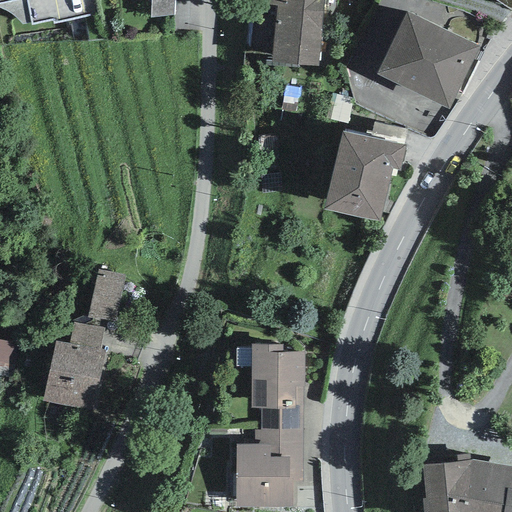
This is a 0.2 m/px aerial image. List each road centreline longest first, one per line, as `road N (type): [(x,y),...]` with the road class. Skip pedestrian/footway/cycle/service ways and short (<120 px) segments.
road 1 (residential): [(87,511),(173,318),(193,251),(209,0)]
road 2 (tertiary): [(511,65),(375,294),(344,419),(346,511)]
